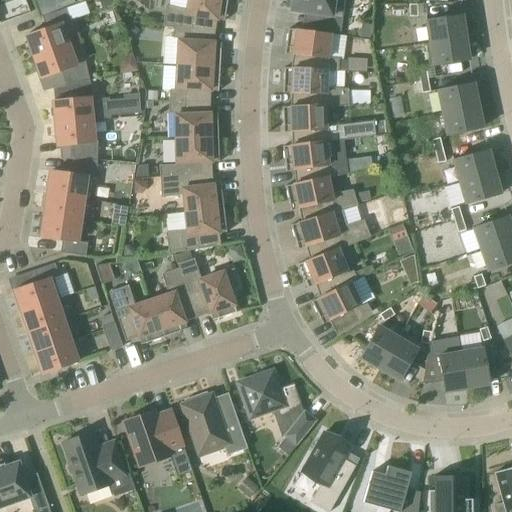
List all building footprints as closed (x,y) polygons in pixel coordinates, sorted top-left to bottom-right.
[(164,27),(172,28),(172,27),(215,32),(217,15),(225,16),(227,0),(188,0),(188,9),(166,6),(164,27)] [(313,15),(311,29),(341,33),(344,7),(332,5),(332,0),(287,0),(287,7),(291,8),(290,12),(313,15)] [(418,17),(417,5),(409,5),(409,18),(418,17)] [(26,36),(33,57),(68,45),(80,41),(73,21),(71,22),(66,9),(42,17),(46,29),(27,36),(27,35),(26,36)] [(429,45),(465,39),(461,17),(425,23),(429,45)] [(172,27),(172,28),(171,39),(180,40),(178,51),(178,65),(220,68),(221,49),(212,49),(215,32),(172,27)] [(294,50),(291,69),(327,71),(327,72),(338,72),(339,60),(327,59),(330,35),(288,30),(285,49),(294,50)] [(468,62),(465,39),(429,45),(432,67),(468,62)] [(164,41),(163,63),(171,63),(172,41),(164,41)] [(68,45),(33,57),(41,80),(43,79),(42,78),(61,72),(65,86),(89,80),(85,62),(75,66),(68,45)] [(348,58),(348,70),(366,70),(366,58),(348,58)] [(170,91),(169,102),(210,103),(210,86),(219,86),(220,68),(178,65),(176,91),(170,91)] [(291,88),(291,107),(291,108),(325,106),(325,107),(348,107),(348,90),(326,90),(327,72),(327,71),(291,69),(284,69),(283,88),(291,88)] [(420,82),(428,80),(426,69),(418,70),(420,82)] [(93,98),(89,80),(65,86),(53,89),(54,101),(53,101),(55,124),(91,121),(92,121),(96,121),(94,98),(93,98)] [(428,80),(420,82),(422,94),(430,92),(428,80)] [(441,115),(477,107),(473,85),(437,93),(441,115)] [(362,105),(362,90),(349,90),(349,105),(362,105)] [(122,95),(123,99),(124,115),(140,113),(138,94),(122,95)] [(210,103),(169,102),(169,113),(175,114),(176,140),(218,138),(218,120),(209,120),(210,103)] [(291,108),(291,107),(282,108),(283,127),(291,127),(292,146),(324,142),(324,143),(343,141),(375,137),(375,136),(373,124),(373,123),(335,127),(335,132),(325,133),(325,107),(325,106),(291,108)] [(482,129),(477,107),(441,115),(446,137),(482,129)] [(94,142),(92,121),(91,121),(55,124),(58,148),(59,147),(61,160),(72,160),(97,161),(97,142),(94,142)] [(385,122),(373,124),(375,136),(386,134),(385,122)] [(160,167),(161,178),(212,174),(210,157),(219,157),(218,138),(176,140),(177,166),(160,167)] [(435,152),(443,150),(440,139),(432,141),(435,152)] [(327,179),(336,177),(347,175),(343,141),(324,143),(324,142),(292,146),(283,147),(285,166),(293,165),(296,184),(296,185),(327,178),(327,179)] [(443,150),(435,152),(438,164),(446,162),(443,150)] [(458,184),(494,174),(488,152),(452,162),(458,184)] [(84,199),(83,200),(88,201),(92,178),(97,179),(97,161),(72,160),(72,175),(50,172),(47,194),(84,199)] [(212,174),(161,178),(162,198),(184,196),(186,213),(223,209),(221,190),(213,191),(212,174)] [(500,196),(494,174),(458,184),(464,206),(500,196)] [(331,197),(327,179),(327,178),(296,185),(296,184),(285,187),(289,205),(298,204),(302,222),(302,223),(341,211),(342,212),(357,207),(352,191),(331,197)] [(80,221),(83,200),(84,199),(47,194),(44,215),(80,221)] [(111,226),(124,228),(127,206),(114,205),(111,226)] [(454,222),(462,219),(458,208),(451,210),(454,222)] [(187,231),(168,234),(167,234),(169,254),(220,246),(217,228),(226,227),(223,209),(186,213),(187,231)] [(346,228),(342,212),(341,211),(302,223),(302,222),(290,226),(296,244),(304,242),(310,260),(310,261),(337,249),(338,250),(370,238),(364,221),(346,228)] [(44,215),(41,239),(42,239),(42,238),(62,241),(60,253),(86,257),(88,244),(77,242),(80,221),(44,215)] [(480,251),(511,240),(511,232),(507,218),(472,230),(480,251)] [(466,231),(462,219),(454,222),(458,233),(466,231)] [(388,231),(397,255),(411,250),(402,225),(388,231)] [(511,264),(511,240),(480,251),(487,273),(511,264)] [(347,275),(338,250),(337,249),(310,261),(310,260),(298,265),(305,283),(313,280),(320,298),(349,284),(357,281),(357,280),(366,275),(363,269),(354,274),(353,272),(347,275)] [(189,252),(175,256),(178,265),(191,260),(189,252)] [(399,263),(405,276),(415,272),(413,256),(399,263)] [(194,260),(191,260),(178,265),(179,269),(180,269),(197,318),(216,311),(218,319),(236,313),(228,289),(237,287),(232,271),(234,271),(233,269),(201,281),(194,260)] [(55,264),(31,272),(35,284),(15,290),(14,290),(21,312),(60,299),(53,278),(59,277),(55,264)] [(114,281),(109,264),(97,266),(96,267),(100,280),(101,281),(102,285),(114,281)] [(168,296),(152,301),(164,338),(182,332),(179,324),(197,318),(180,269),(179,269),(161,275),(168,296)] [(473,278),(477,289),(485,287),(481,275),(473,278)] [(361,308),(349,284),(320,298),(311,302),(320,320),(327,316),(336,334),(371,313),(366,305),(361,308)] [(147,344),(164,338),(152,301),(135,307),(128,286),(109,293),(126,342),(144,336),(147,344)] [(61,300),(60,299),(21,312),(28,333),(63,321),(56,301),(61,300)] [(390,309),(380,315),(384,322),(394,316),(390,309)] [(102,327),(114,323),(112,315),(99,319),(102,327)] [(497,338),(511,333),(511,319),(493,326),(497,338)] [(70,341),(63,321),(28,333),(35,353),(70,341)] [(122,347),(114,323),(102,327),(110,351),(122,347)] [(360,360),(379,371),(398,339),(378,328),(360,360)] [(483,342),(491,340),(487,328),(479,330),(483,342)] [(423,331),(421,343),(429,345),(431,333),(423,331)] [(511,361),(511,337),(503,342),(511,361)] [(398,339),(379,371),(399,383),(417,351),(398,339)] [(77,363),(70,341),(35,353),(43,375),(44,375),(44,374),(77,363)] [(460,353),(438,357),(437,349),(428,350),(422,383),(430,385),(442,383),(444,393),(467,389),(460,353)] [(483,350),(460,353),(467,389),(489,386),(483,350)] [(276,410),(279,418),(287,415),(291,427),(283,436),(285,438),(277,448),(288,457),(317,421),(304,411),(303,412),(293,384),(279,389),(273,371),(237,384),(250,419),(276,410)] [(247,449),(228,394),(213,399),(212,395),(197,400),(195,397),(184,401),(186,404),(181,406),(199,455),(223,446),(227,456),(247,449)] [(154,411),(147,414),(124,422),(139,467),(170,457),(177,477),(192,472),(171,412),(156,417),(154,411)] [(97,449),(92,436),(91,433),(62,443),(70,464),(68,468),(70,473),(74,475),(81,496),(110,486),(108,482),(125,476),(114,443),(97,449)] [(324,433),(301,473),(321,484),(310,503),(326,511),(329,511),(359,460),(347,453),(350,447),(324,433)] [(50,511),(37,474),(23,478),(18,463),(5,468),(4,465),(4,464),(0,465),(0,507),(29,498),(33,511),(35,511),(48,508),(49,511),(50,511)] [(376,507),(378,507),(379,504),(399,510),(398,511),(418,511),(420,493),(406,489),(410,474),(387,467),(385,476),(372,472),(363,503),(365,504),(366,500),(377,504),(376,507)] [(502,504),(493,506),(494,511),(511,511),(511,469),(495,473),(502,504)] [(434,492),(429,492),(428,511),(471,511),(472,500),(468,500),(468,477),(466,477),(466,478),(436,478),(436,477),(434,477),(434,492)]
